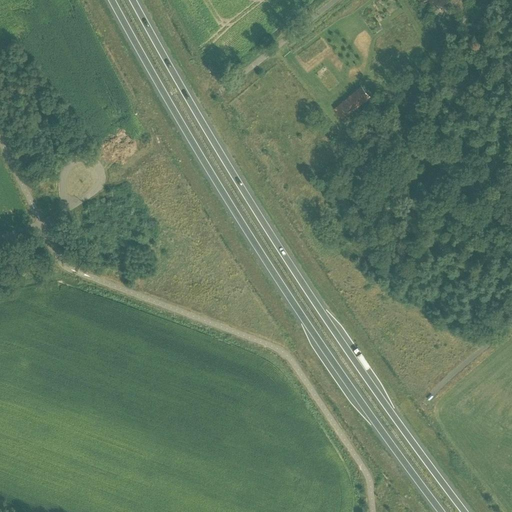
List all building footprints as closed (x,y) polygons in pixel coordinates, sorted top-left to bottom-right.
[(433,19),(440,10),(433,5),(426,14),(433,19)] [(255,105),(266,117),(280,105),(291,118),(307,105),(295,91),(296,90),(286,79),(255,105)] [(343,118),(370,96),(362,86),(349,97),(335,109),(343,118)] [(239,129),(245,136),(262,122),(256,115),(239,129)] [(235,148),(238,151),(245,144),(243,141),(235,148)] [(294,172),(305,167),(301,159),(306,157),(300,144),(293,147),(291,142),(282,147),(294,172)] [(245,146),(233,154),(237,159),(249,151),(245,146)]
